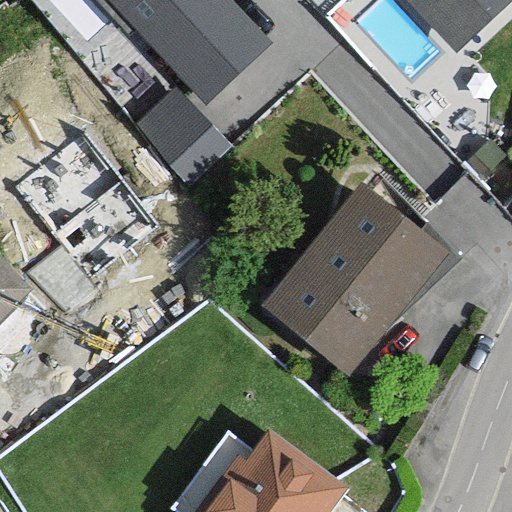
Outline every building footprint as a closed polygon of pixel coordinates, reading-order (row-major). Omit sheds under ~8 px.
[(130,0),(207,86),(263,36),(231,0),(130,0)] [(428,0),(463,37),(502,0),(428,0)] [(226,146),(181,96),(149,125),(195,175),(226,146)] [(452,267),(416,233),(406,248),(351,208),(285,290),(358,345),(381,318),(392,327),(452,267)] [(0,317),(26,291),(0,265),(0,317)] [(269,305),(342,361),(358,345),(285,290),(269,305)] [(216,511),(247,469),(275,489),(295,462),(275,447),(267,459),(232,434),(177,509),(180,511),(216,511)] [(302,452),(295,462),(334,490),(341,481),(302,452)] [(318,511),(334,490),(295,462),(275,489),(247,469),(216,511),(318,511)]
